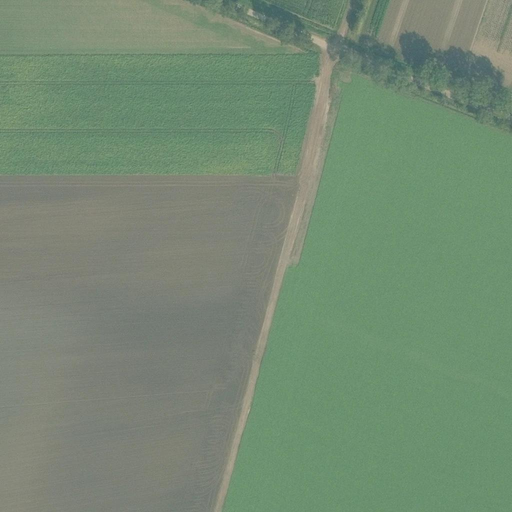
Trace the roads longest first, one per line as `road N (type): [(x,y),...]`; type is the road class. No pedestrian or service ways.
road 1 (track): [(218,511),(328,64),(354,0)]
road 2 (unclassified): [(511,118),(219,0)]
